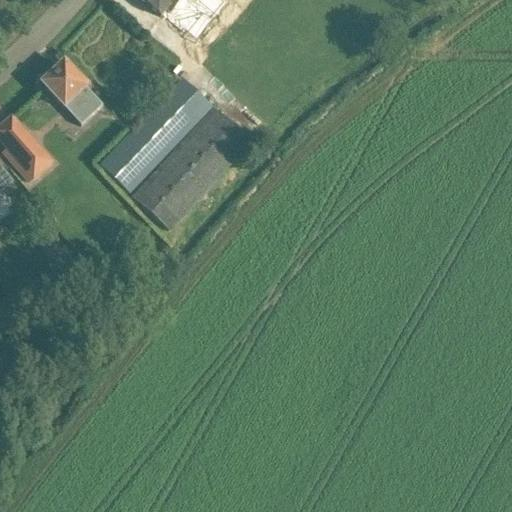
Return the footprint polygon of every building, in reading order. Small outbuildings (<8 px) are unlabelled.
[(218,23),(224,28),(248,0),(137,0),(160,19),(166,12),(202,42),(218,23)] [(80,129),(102,108),(63,66),(41,87),(80,129)] [(100,168),(129,195),(210,110),(181,82),(100,168)] [(132,201),(169,233),(249,144),(213,111),(132,201)] [(25,135),(7,151),(33,181),(51,165),(25,135)] [(0,193),(13,183),(2,169),(0,167),(0,193)] [(37,233),(49,235),(52,222),(40,220),(37,233)]
